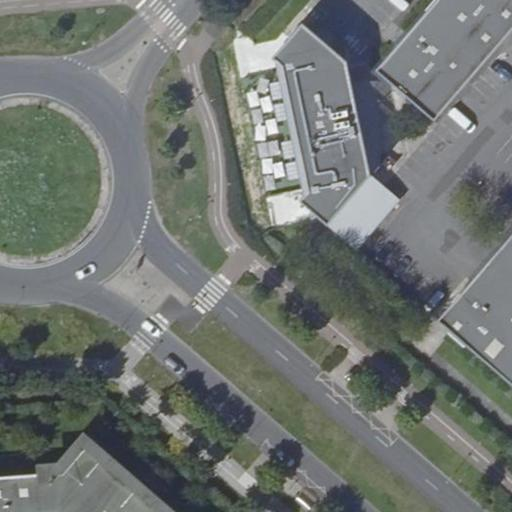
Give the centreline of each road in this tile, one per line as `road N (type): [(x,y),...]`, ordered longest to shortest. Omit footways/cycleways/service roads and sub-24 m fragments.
road 1 (primary): [(461,511),(164,256),(130,204)]
road 2 (primary): [(51,278),(161,338),(359,511)]
